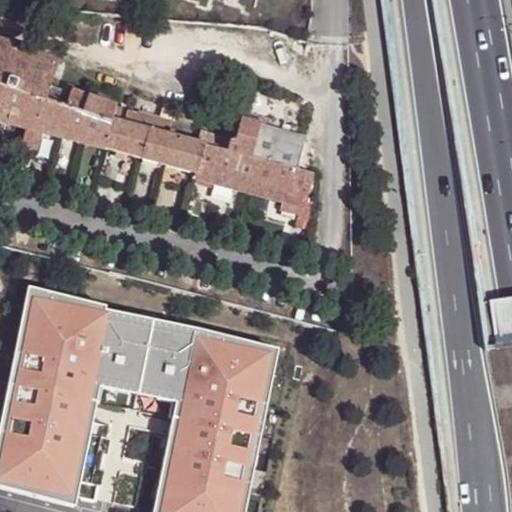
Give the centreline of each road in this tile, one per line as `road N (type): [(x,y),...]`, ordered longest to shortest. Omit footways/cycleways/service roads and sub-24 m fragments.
road 1 (motorway): [(413,0),(484,511)]
road 2 (motorway): [(479,0),(511,181)]
